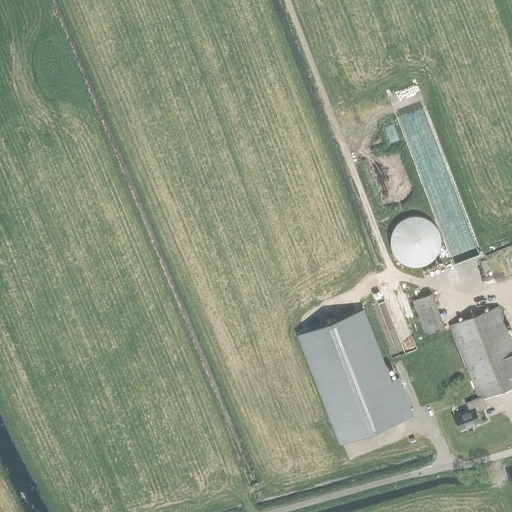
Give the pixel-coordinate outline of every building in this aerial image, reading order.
[(395,265),(436,262),(433,221),(419,222),(420,228),(403,229),(404,241),(393,242),(395,265)] [(410,298),(423,332),(442,325),(429,291),(410,298)] [(396,293),(373,301),(392,356),(414,348),(396,293)] [(478,398),(465,403),(468,411),(452,417),(458,431),(465,428),(466,430),(474,426),(474,425),(480,423),(476,412),(486,408),(482,399),(511,387),(511,341),(499,306),(450,325),(478,398)] [(412,415),(398,377),(389,380),(363,308),(300,331),(340,441),(412,415)]
